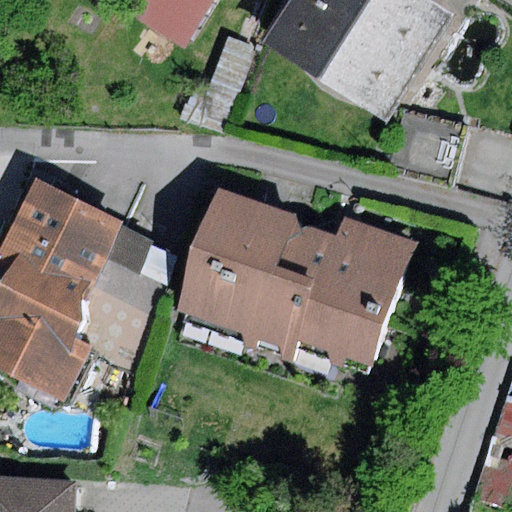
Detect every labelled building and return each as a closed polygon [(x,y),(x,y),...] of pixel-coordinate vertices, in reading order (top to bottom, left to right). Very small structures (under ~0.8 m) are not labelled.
[(457,18),(428,0),(294,0),(268,43),(393,121),(457,18)] [(405,111),(391,164),(454,181),(468,129),(405,111)] [(93,347),(90,355),(125,370),(177,253),(121,229),(126,219),(35,179),(0,259),(0,276),(4,278),(85,314),(74,338),(93,347)] [(295,216),(218,189),(174,313),(296,356),(300,342),(374,368),(418,242),(343,215),(336,235),(312,227),(301,229),(295,216)] [(85,314),(4,278),(0,286),(0,372),(69,403),(90,355),(93,347),(74,338),(85,314)] [(511,511),(511,404),(507,403),(473,500),(509,511),(511,511)] [(74,511),(76,480),(0,476),(0,511),(74,511)]
